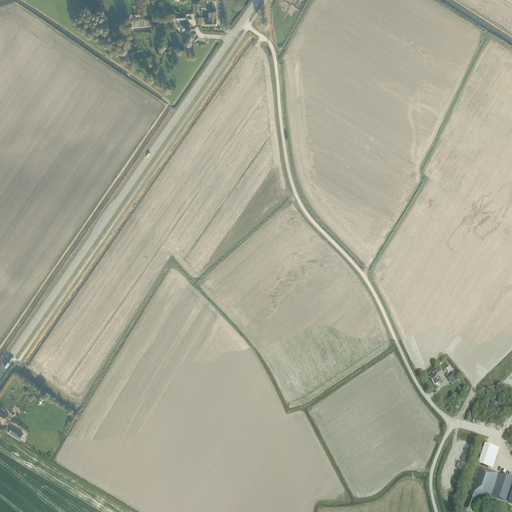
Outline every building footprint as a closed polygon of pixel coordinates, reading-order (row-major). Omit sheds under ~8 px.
[(202,25),(206,25),(210,25),(210,19),(207,19),(205,19),(205,17),(201,18),(201,14),(202,14),(201,10),(199,10),(195,10),(196,14),(196,23),(202,23),(202,25)] [(207,19),(210,19),(210,25),(216,25),(216,19),(216,11),(208,11),(209,15),(207,15),(207,19)] [(440,384),(443,383),(437,375),(441,371),(439,367),(432,372),(434,375),(429,378),(434,386),(439,382),(440,384)] [(454,372),(446,378),(449,382),(454,377),(457,380),(459,378),(454,372)] [(5,406),(4,408),(16,415),(18,411),(6,403),(5,406)] [(0,418),(2,420),(4,421),(8,414),(3,411),(4,409),(3,409),(4,408),(5,406),(4,405),(2,408),(1,407),(0,408),(0,418)] [(8,433),(21,440),(25,433),(12,426),(8,433)] [(478,464),(487,468),(494,448),(485,445),(478,464)] [(506,502),(511,483),(511,478),(478,467),(468,497),(469,497),(465,509),(472,511),(475,502),(482,504),(482,503),(484,503),(484,501),(489,502),(490,497),(506,502)]
